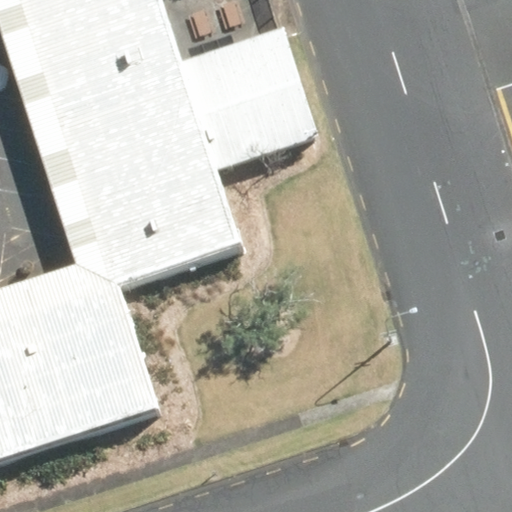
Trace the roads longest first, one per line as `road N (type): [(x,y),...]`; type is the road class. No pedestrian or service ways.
road 1 (unclassified): [(375,0),(484,335),(491,374),(481,429)]
road 2 (unclassified): [(481,429),(444,472),(378,511)]
